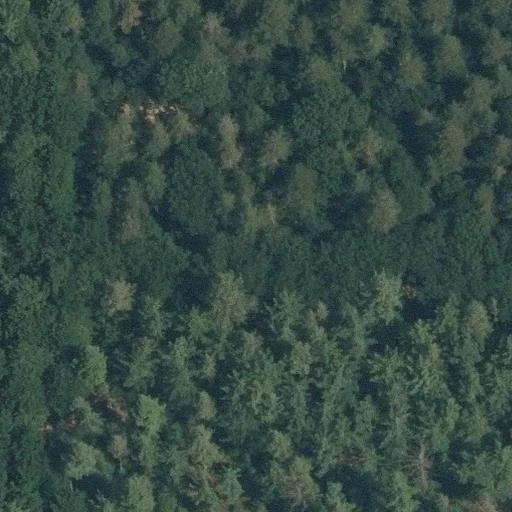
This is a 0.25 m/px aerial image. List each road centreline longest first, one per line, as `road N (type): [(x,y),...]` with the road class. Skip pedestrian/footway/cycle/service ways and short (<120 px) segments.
road 1 (track): [(29,0),(32,511)]
road 2 (track): [(511,301),(0,299)]
